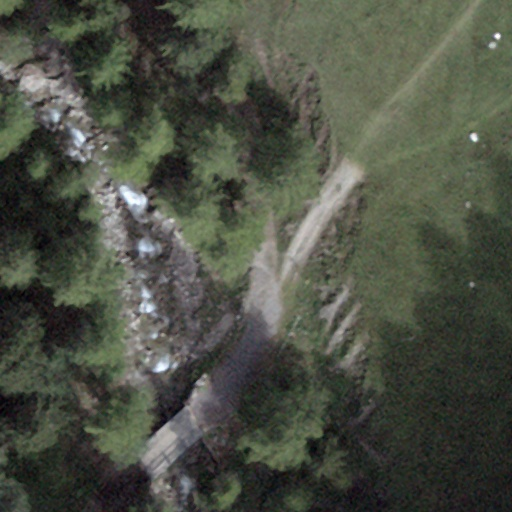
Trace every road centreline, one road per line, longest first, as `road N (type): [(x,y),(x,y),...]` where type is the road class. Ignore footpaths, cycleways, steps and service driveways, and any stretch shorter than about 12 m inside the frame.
road 1 (track): [(220,0),(253,141),(254,254),(227,349)]
road 2 (track): [(227,349),(109,511)]
